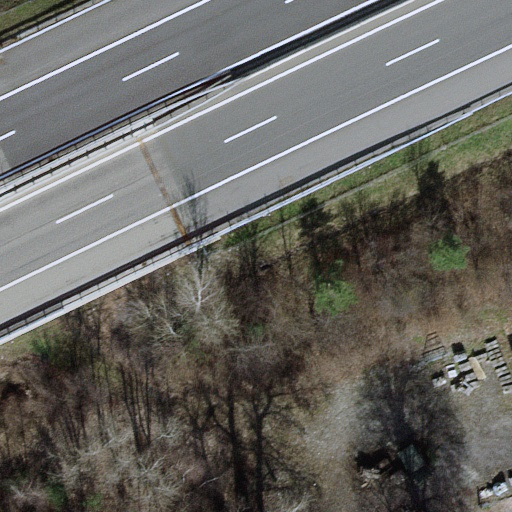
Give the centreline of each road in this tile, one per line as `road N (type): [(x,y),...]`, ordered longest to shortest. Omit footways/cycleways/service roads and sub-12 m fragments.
road 1 (motorway): [(0,251),(511,6)]
road 2 (motorway): [(287,0),(0,136)]
